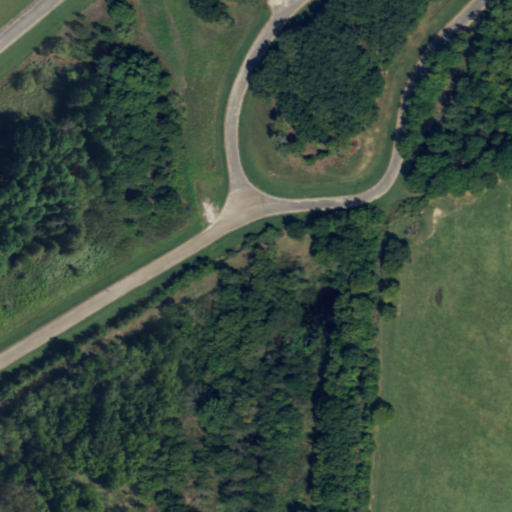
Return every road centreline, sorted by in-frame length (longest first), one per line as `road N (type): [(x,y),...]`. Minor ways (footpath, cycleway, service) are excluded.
road 1 (residential): [(367,511),(397,217),(386,188)]
road 2 (residential): [(253,203),(0,359)]
road 3 (residential): [(294,0),(260,40),(228,122),(236,172),(253,203)]
road 4 (residential): [(383,184),(406,87),(474,0)]
road 5 (residential): [(383,184),(360,198),(253,203)]
